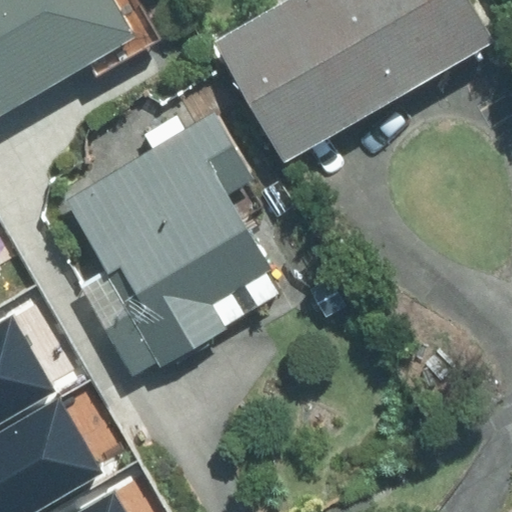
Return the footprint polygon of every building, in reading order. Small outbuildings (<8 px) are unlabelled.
[(0,0),(0,113),(157,23),(143,0),(0,0)] [(293,158),(508,35),(488,0),(285,0),(222,36),(293,158)] [(270,170),(231,103),(197,123),(188,108),(156,128),(164,141),(78,192),(120,265),(95,279),(147,369),(172,353),(176,359),(242,319),(228,295),(291,258),(248,184),(270,170)] [(353,303),(336,273),(314,286),(332,316),(353,303)] [(0,421),(30,407),(36,420),(82,396),(29,296),(0,311),(0,421)]
